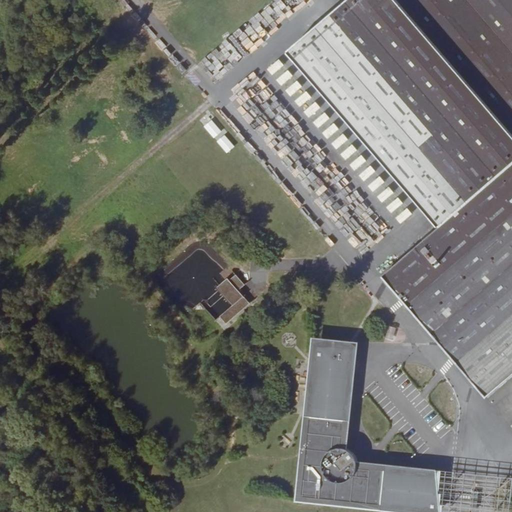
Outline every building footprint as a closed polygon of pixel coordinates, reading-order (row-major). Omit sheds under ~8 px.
[(490,393),(511,374),(511,0),(349,0),(293,49),(442,228),(388,273),(490,393)] [(227,152),(234,145),(224,135),(217,141),(227,152)] [(235,277),(241,273),(231,262),(226,266),(235,277)] [(230,292),(240,283),(235,277),(226,266),(224,264),(213,273),(230,292)] [(225,312),(248,293),(240,283),(230,292),(217,303),(225,312)] [(353,415),(361,334),(317,329),(308,409),(314,410),(321,343),(341,347),(356,346),(349,415),(353,415)] [(321,343),(314,410),(306,490),(441,506),(445,471),(378,463),(377,458),(374,453),(369,453),(368,462),(361,461),(361,455),(355,446),(347,444),(349,415),(356,346),(341,347),(321,343)] [(441,509),(464,511),(504,511),(508,474),(445,467),(445,471),(441,506),(441,509)]
